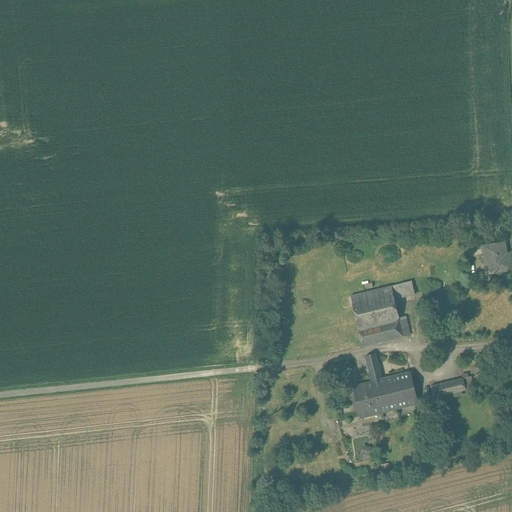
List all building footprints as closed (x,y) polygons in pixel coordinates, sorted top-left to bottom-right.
[(505,243),(483,247),(487,273),(511,269),(511,262),(511,260),(508,261),(505,243)] [(412,281),(392,286),(394,294),(395,300),(415,295),(412,281)] [(392,286),(351,296),(353,304),(394,294),(392,286)] [(394,294),(353,304),(359,329),(381,323),(400,318),(395,300),(394,294)] [(400,318),(381,323),(385,341),(411,335),(406,316),(400,318)] [(381,323),(359,329),(363,347),(385,341),(381,323)] [(376,354),(366,356),(372,383),(355,388),(362,416),(417,403),(410,374),(382,381),(376,354)] [(471,376),(463,378),(466,390),(474,388),(471,376)] [(463,378),(432,386),(435,398),(466,390),(463,378)] [(364,444),(361,456),(371,458),(374,447),(364,444)]
